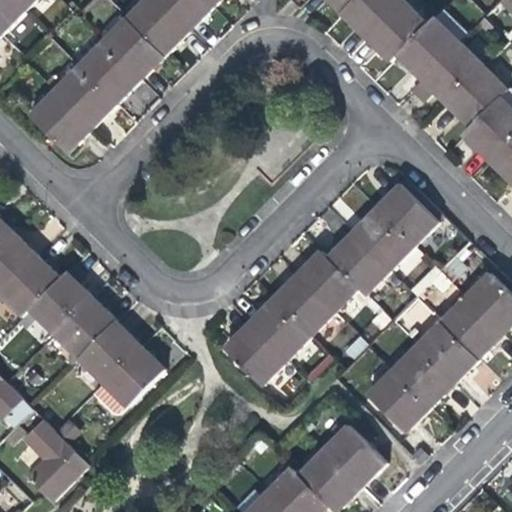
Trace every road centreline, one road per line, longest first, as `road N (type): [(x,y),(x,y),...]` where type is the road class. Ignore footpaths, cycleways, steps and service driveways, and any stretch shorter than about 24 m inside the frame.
road 1 (residential): [(376,126),(300,47),(253,43),(83,209)]
road 2 (residential): [(83,209),(154,285),(191,291),(219,278),(376,126)]
road 3 (residential): [(511,257),(376,126)]
road 4 (residential): [(417,511),(511,416)]
